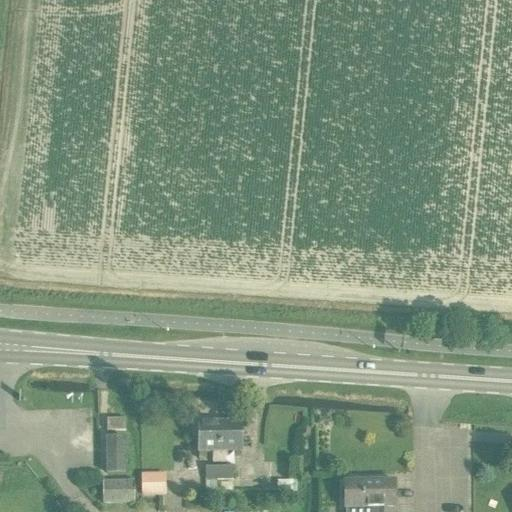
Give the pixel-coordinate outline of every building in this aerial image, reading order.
[(126,420),(107,420),(107,432),(126,432),(126,420)] [(219,423),(198,423),(198,452),(198,460),(205,460),(205,452),(212,452),(212,464),(219,464),(226,464),(226,452),(233,452),(233,460),(240,460),(240,452),(240,422),(219,423)] [(106,473),(124,473),(124,440),(107,440),(106,473)] [(219,468),(204,469),(204,481),(204,492),(218,492),(218,481),(233,480),(232,468),(219,468)] [(141,496),(165,496),(165,474),(141,475),(141,496)] [(393,481),(344,482),(344,511),(391,511),(391,508),(393,508),(393,481)] [(102,482),(102,503),(134,503),(134,482),(102,482)] [(277,482),(276,493),(295,494),(296,483),(277,482)]
